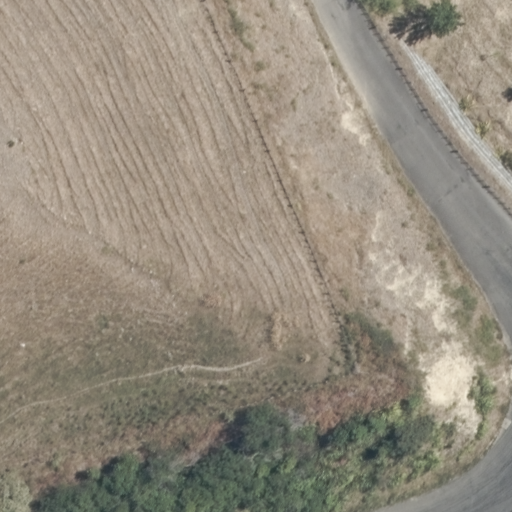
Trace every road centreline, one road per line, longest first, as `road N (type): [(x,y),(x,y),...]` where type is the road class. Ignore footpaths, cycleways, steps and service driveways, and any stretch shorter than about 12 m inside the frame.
road 1 (unclassified): [(290,511),(458,452),(511,379)]
road 2 (unclassified): [(511,201),(411,0)]
